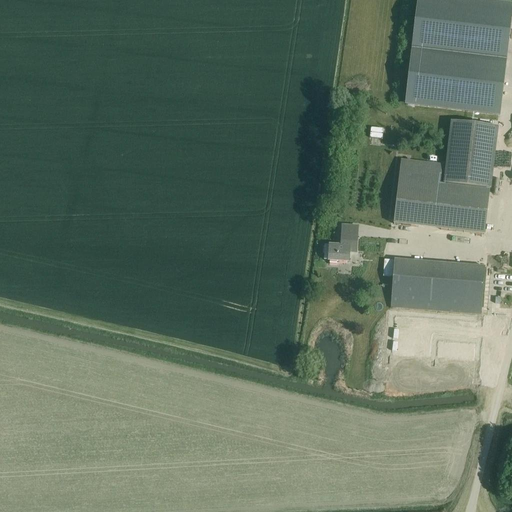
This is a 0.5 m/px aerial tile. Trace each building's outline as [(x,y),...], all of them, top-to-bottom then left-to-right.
[(511,2),(487,0),(418,0),(406,105),(499,116),(511,7),(511,2)] [(489,190),(497,128),(451,122),(443,184),(489,190)] [(371,128),(370,139),(382,140),(383,129),(371,128)] [(401,160),(393,225),(484,236),(489,190),(443,184),(443,186),(440,186),(442,165),(401,160)] [(355,252),(356,237),(341,236),(341,247),(329,246),(325,246),(324,261),(328,261),(328,262),(348,263),(348,252),(355,252)] [(480,316),(484,268),(394,261),(390,308),(480,316)]
